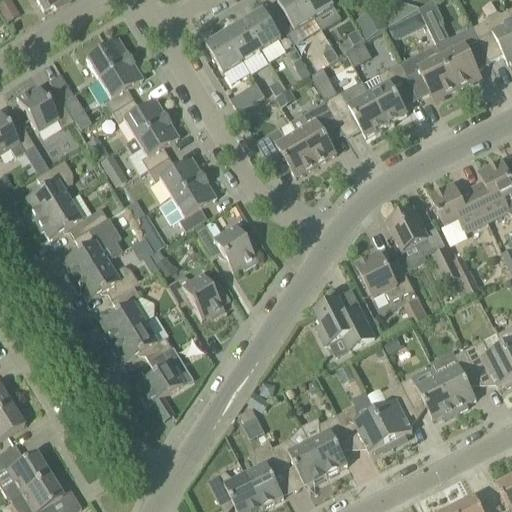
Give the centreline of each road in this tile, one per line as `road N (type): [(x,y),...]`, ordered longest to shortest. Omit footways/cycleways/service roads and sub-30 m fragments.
road 1 (residential): [(161,499),(0,240)]
road 2 (residential): [(161,499),(327,245)]
road 3 (residential): [(327,245),(258,198),(157,31)]
road 4 (residential): [(327,245),(360,204),(511,123)]
road 5 (residential): [(511,437),(365,511)]
road 6 (residential): [(0,72),(115,0)]
